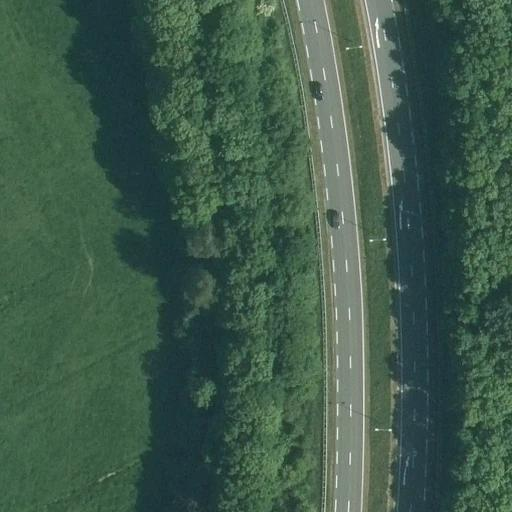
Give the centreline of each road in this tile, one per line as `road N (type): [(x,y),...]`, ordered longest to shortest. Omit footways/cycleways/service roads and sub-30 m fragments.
road 1 (primary): [(310,0),(346,232),(353,357),(347,511)]
road 2 (primary): [(414,511),(417,301),(379,0)]
